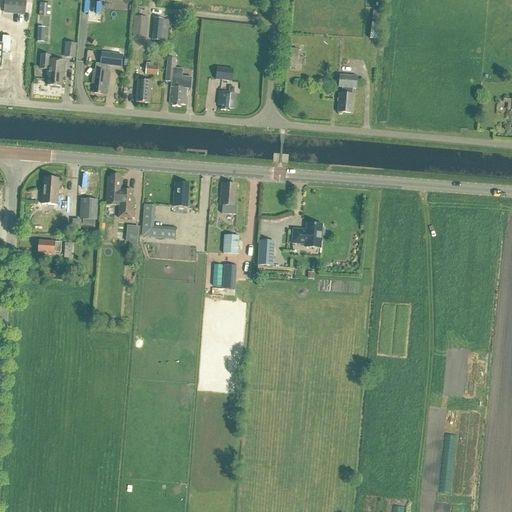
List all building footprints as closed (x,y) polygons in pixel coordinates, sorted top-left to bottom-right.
[(9,0),(5,0),(4,12),(25,14),(26,2),(9,0)] [(38,17),(49,18),(50,5),(39,4),(38,17)] [(373,12),(372,23),(381,25),(382,13),(373,12)] [(132,38),(145,39),(147,19),(134,17),(132,38)] [(154,19),(152,41),(162,42),(164,20),(154,19)] [(379,41),(381,25),(372,23),(370,40),(379,41)] [(0,68),(1,68),(2,53),(10,54),(11,37),(2,37),(2,44),(0,44),(0,68)] [(66,44),(65,58),(74,59),(76,45),(66,44)] [(93,94),(101,95),(102,92),(106,93),(108,75),(106,74),(107,66),(121,68),(122,56),(102,53),(100,65),(95,64),(94,70),(93,70),(91,85),(94,85),(93,94)] [(64,63),(49,62),(50,57),(40,56),(38,71),(45,71),(45,77),(48,77),(47,86),(61,88),(62,79),(63,79),(64,63)] [(167,59),(165,82),(171,83),(174,83),(174,77),(176,59),(167,59)] [(146,67),(145,75),(158,76),(159,68),(146,67)] [(217,69),(215,80),(232,82),(233,70),(217,69)] [(170,88),(169,105),(172,105),(171,107),(180,108),(180,106),(185,106),(186,90),(190,90),(191,78),(174,77),(174,83),(171,83),(170,88)] [(337,114),(351,115),(353,97),(352,97),(352,90),(355,90),(356,79),(339,77),(338,89),(341,89),(341,96),(338,96),(337,114)] [(322,81),(322,117),(335,117),(335,91),(333,91),(333,81),(322,81)] [(135,104),(149,105),(150,90),(152,90),(152,83),(137,82),(135,104)] [(220,111),(228,112),(229,109),(234,110),(235,95),(233,95),(234,89),(229,88),(228,94),(219,93),(217,106),(220,107),(220,111)] [(133,192),(121,191),(122,180),(119,180),(119,177),(110,176),(110,179),(107,179),(105,206),(118,207),(117,219),(134,220),(135,200),(132,200),(133,192)] [(43,178),(42,205),(58,206),(60,179),(43,178)] [(187,202),(188,185),(174,183),(172,208),(186,209),(187,208),(189,208),(189,202),(187,202)] [(235,186),(221,185),(219,206),(222,206),(221,215),(236,216),(236,207),(234,207),(235,186)] [(157,187),(156,228),(175,229),(175,215),(168,215),(169,188),(157,187)] [(96,221),(97,201),(80,200),(79,220),(81,221),(83,221),(83,226),(94,227),(94,221),(96,221)] [(117,208),(101,208),(101,223),(117,224),(117,208)] [(73,220),(72,226),(72,233),(81,233),(81,221),(79,220),(73,220)] [(291,245),(305,246),(304,249),(319,250),(320,236),(322,236),(322,235),(323,235),(324,230),(323,230),(323,229),(321,229),(321,226),(306,225),(306,231),(292,231),(291,245)] [(237,255),(238,237),(224,236),(223,254),(237,255)] [(222,239),(207,239),(207,260),(222,260),(222,239)] [(61,243),(39,242),(38,254),(54,255),(54,252),(61,253),(61,243)] [(274,243),(259,242),(257,264),(272,265),(274,243)] [(73,244),(65,244),(64,258),(73,259),(73,244)] [(235,290),(236,267),(236,266),(223,266),(222,290),(235,290)] [(207,271),(206,295),(216,295),(216,271),(207,271)]
